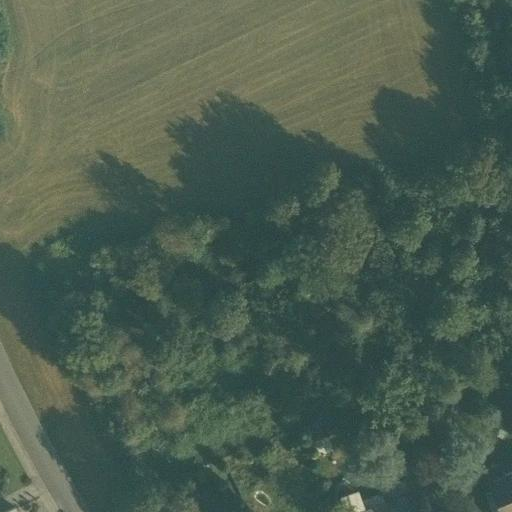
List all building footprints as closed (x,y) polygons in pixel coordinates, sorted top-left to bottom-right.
[(306,425),(312,441),(329,435),(323,420),(306,425)] [(487,481),(497,511),(511,511),(511,478),(506,481),(504,475),(487,481)] [(422,490),(385,503),(388,511),(431,511),(431,510),(429,510),(422,490)] [(339,499),(343,511),(361,511),(365,511),(358,492),(339,499)] [(388,511),(385,503),(365,511),(361,511),(388,511)]
